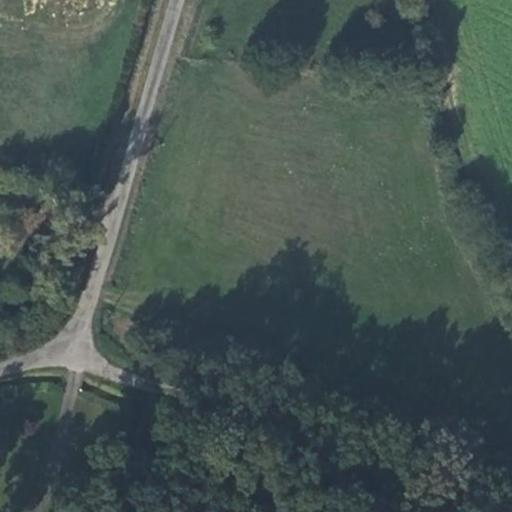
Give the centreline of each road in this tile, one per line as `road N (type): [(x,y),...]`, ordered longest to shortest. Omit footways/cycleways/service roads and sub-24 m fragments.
road 1 (unclassified): [(179,0),(84,355),(0,374)]
road 2 (track): [(84,355),(294,460),(434,511)]
